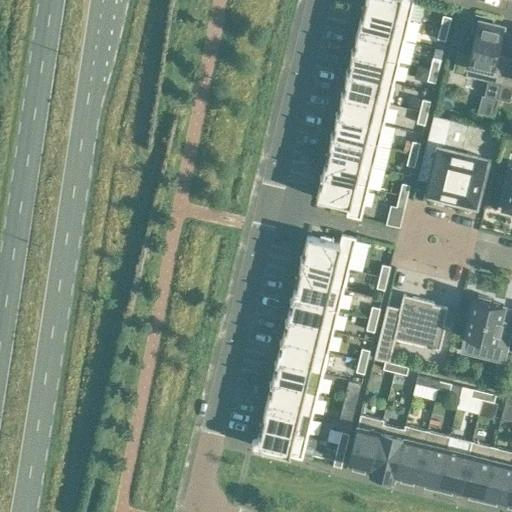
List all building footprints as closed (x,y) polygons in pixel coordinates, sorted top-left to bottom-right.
[(364,0),(362,8),(409,19),(413,0),(364,0)] [(357,29),(404,40),(409,19),(362,8),(357,29)] [(440,26),(448,28),(451,17),(443,15),(440,26)] [(497,98),(501,83),(507,58),(495,55),(503,25),(491,22),(491,19),(476,16),(473,31),(476,31),(470,56),(459,53),(454,70),(465,73),(465,75),(467,76),(467,75),(487,80),(484,95),(497,98)] [(437,38),(445,40),(448,28),(440,26),(437,38)] [(357,29),(355,40),(352,49),(351,49),(350,49),(399,61),(404,40),(357,29)] [(462,32),(455,30),(451,44),(458,46),(462,32)] [(352,50),(349,61),(347,70),(345,70),(393,82),(399,61),(350,49),(350,50),(352,50)] [(433,57),(430,68),(438,70),(440,59),(433,57)] [(511,58),(507,58),(501,83),(511,85),(511,58)] [(427,80),(435,82),(438,70),(430,68),(427,80)] [(347,71),(344,82),(342,91),(340,91),(388,103),(393,82),(345,70),(345,71),(347,71)] [(342,92),(339,103),(337,112),(335,111),(335,112),(383,124),(388,103),(340,91),(340,92),(342,92)] [(422,99),(419,110),(427,112),(430,101),(422,99)] [(416,122),(424,124),(427,112),(419,110),(416,122)] [(337,113),(334,124),(332,133),(330,132),(330,133),(378,145),(383,124),(335,112),(335,113),(337,113)] [(450,119),(433,115),(418,178),(429,181),(426,193),(439,196),(438,198),(453,201),(454,199),(475,205),(482,177),(485,178),(489,164),(485,163),(486,158),(443,147),(450,119)] [(332,134),(326,154),(373,166),(378,145),(330,133),(330,134),(332,134)] [(412,141),(409,152),(417,154),(420,142),(412,141)] [(406,164),(414,166),(417,154),(409,152),(406,164)] [(320,175),(321,175),(368,187),(373,166),(326,154),(321,175),(320,174),(320,175)] [(511,166),(502,207),(511,209),(511,166)] [(360,218),(368,187),(321,175),(316,197),(332,201),(331,205),(333,205),(333,204),(340,206),(339,208),(340,208),(341,203),(348,205),(346,214),(360,218)] [(402,183),(399,194),(407,196),(410,184),(402,183)] [(396,206),(404,208),(407,196),(399,194),(396,206)] [(300,256),(348,268),(348,267),(362,270),(369,243),(355,240),(356,237),(341,233),(339,243),(332,241),(333,237),(332,236),(332,238),(325,236),(324,235),(323,239),(307,235),(302,256),(300,256)] [(296,278),(343,289),(348,268),(302,257),(300,256),(300,257),(301,257),(296,278)] [(382,264),(379,276),(387,277),(390,266),(382,264)] [(384,289),(387,277),(379,276),(376,287),(384,289)] [(338,310),(343,289),(296,278),(291,298),(290,298),(338,310)] [(499,331),(501,320),(499,320),(503,304),(490,301),(491,297),(477,294),(477,298),(473,297),(463,336),(475,338),(472,353),(503,361),(503,363),(504,363),(511,332),(510,332),(510,333),(499,331)] [(374,358),(385,360),(389,361),(395,338),(432,347),(431,350),(434,351),(435,348),(439,349),(445,325),(443,324),(447,307),(433,304),(434,301),(412,296),(411,301),(405,299),(402,298),(400,308),(387,304),(374,358)] [(333,331),(338,310),(290,298),(289,299),(291,299),(286,319),(285,319),(284,319),(333,331)] [(372,306),(369,317),(377,319),(380,308),(372,306)] [(377,319),(369,317),(366,329),(374,331),(377,319)] [(286,320),(284,329),(281,340),(279,340),(281,340),(327,352),(333,331),(284,319),(284,320),(286,320)] [(276,361),(322,373),(327,352),(281,340),(276,361)] [(361,348),(359,359),(367,361),(369,350),(361,348)] [(367,361),(359,359),(356,371),(364,373),(367,361)] [(383,368),(395,371),(397,363),(389,361),(385,360),(383,368)] [(271,382),(317,394),(322,373),(276,361),(271,382)] [(406,374),(408,366),(397,363),(395,371),(406,374)] [(417,375),(415,382),(426,385),(437,388),(439,380),(428,377),(417,375)] [(449,391),(451,383),(439,380),(437,388),(449,391)] [(317,394),(271,382),(269,382),(269,383),(271,383),(266,403),(312,415),(317,394)] [(470,396),(482,399),(484,391),(472,388),(470,396)] [(351,390),(348,401),(356,403),(359,391),(351,390)] [(493,402),(495,394),(484,391),(482,399),(493,402)] [(356,403),(348,401),(345,413),(353,415),(356,403)] [(266,403),(261,424),(307,436),(312,415),(266,403)] [(369,472),(370,472),(383,419),(360,413),(348,463),(370,468),(369,472)] [(384,419),(383,419),(370,472),(392,478),(405,424),(404,424),(403,428),(383,423),(384,419)] [(261,424),(257,437),(255,437),(254,437),(253,438),(252,439),(251,441),(251,442),(251,443),(252,444),(253,445),(254,446),(255,446),(302,458),(307,436),(261,424)] [(394,474),(415,479),(427,429),(405,424),(392,478),(393,478),(394,474)] [(415,479),(437,485),(449,435),(427,429),(415,479)] [(341,432),(338,443),(346,445),(349,433),(341,432)] [(449,435),(437,485),(459,490),(472,440),(449,435)] [(459,490),(482,495),(494,446),(472,440),(459,490)] [(343,457),(346,445),(338,443),(335,455),(343,457)] [(482,495),(504,501),(511,467),(511,450),(494,446),(482,495)]
